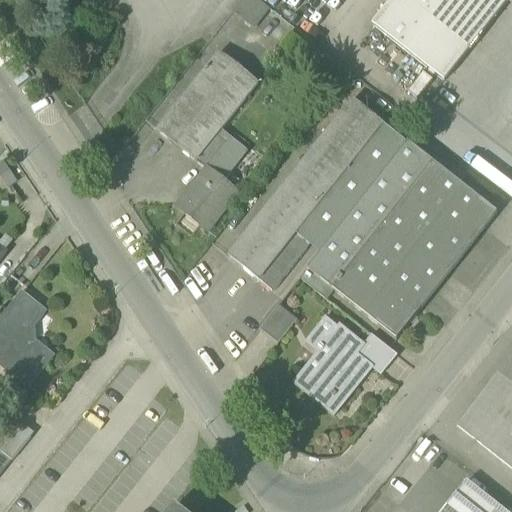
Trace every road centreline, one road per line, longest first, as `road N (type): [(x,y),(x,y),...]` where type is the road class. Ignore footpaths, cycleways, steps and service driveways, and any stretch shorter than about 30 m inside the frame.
road 1 (unclassified): [(0,84),(284,511)]
road 2 (unclassified): [(511,276),(321,511)]
